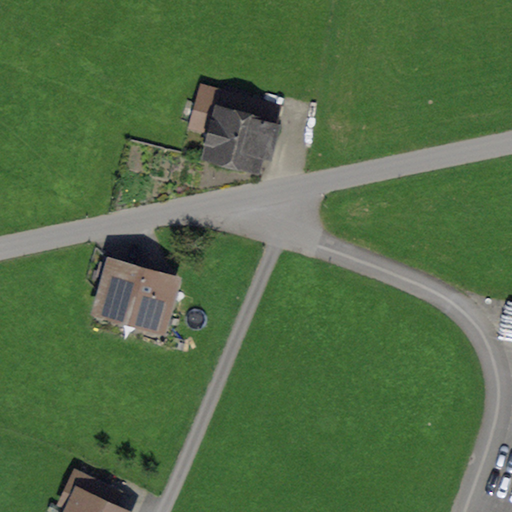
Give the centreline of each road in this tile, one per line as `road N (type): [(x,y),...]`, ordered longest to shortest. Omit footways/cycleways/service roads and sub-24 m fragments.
road 1 (residential): [(462,511),(496,408),(499,375),(490,347),(447,296),(282,228),(275,188)]
road 2 (residential): [(275,188),(0,248)]
road 3 (residential): [(511,139),(275,188)]
